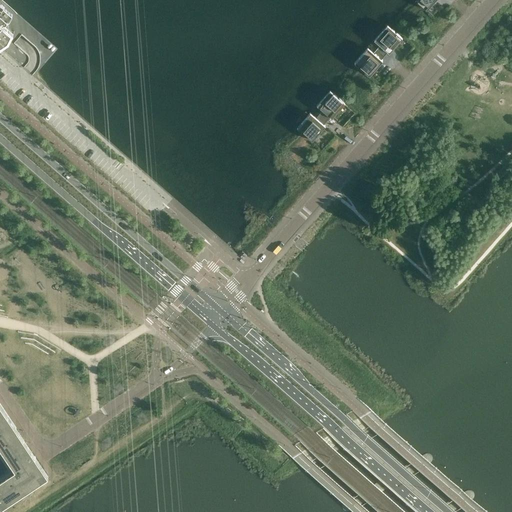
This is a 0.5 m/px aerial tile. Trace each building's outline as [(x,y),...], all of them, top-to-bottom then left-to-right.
[(0,0),(0,47),(1,48),(1,47),(29,71),(33,75),(56,49),(0,0)] [(415,0),(416,1),(418,3),(424,7),(427,10),(435,1),(435,0),(415,0)] [(386,27),(377,36),(392,49),(406,34),(396,25),(391,31),(386,27)] [(386,57),(371,44),(362,54),(365,56),(361,61),(373,72),(386,57)] [(328,99),(325,96),(317,105),(332,119),(345,104),(333,93),(328,99)] [(324,125),(327,121),(319,114),(316,118),(315,117),(310,113),(301,123),(302,124),(298,128),(302,131),(301,132),(309,138),(312,141),(325,126),(324,125)] [(22,437),(0,403),(0,447),(2,450),(15,469),(0,479),(0,506),(1,508),(48,476),(26,443),(22,437)]
